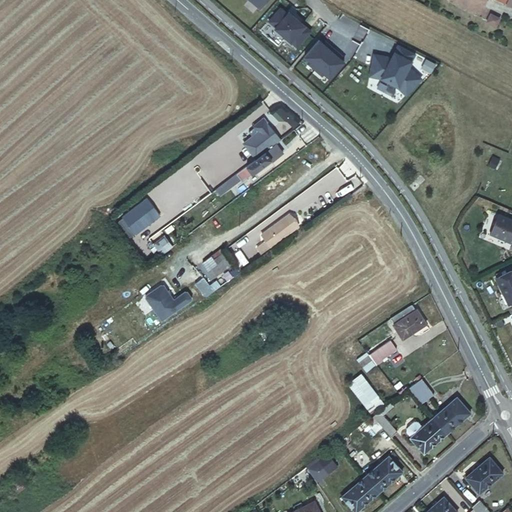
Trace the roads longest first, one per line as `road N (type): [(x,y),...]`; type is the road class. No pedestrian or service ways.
road 1 (residential): [(505,414),(379,186),(312,116),(177,0)]
road 2 (residential): [(505,414),(389,511)]
